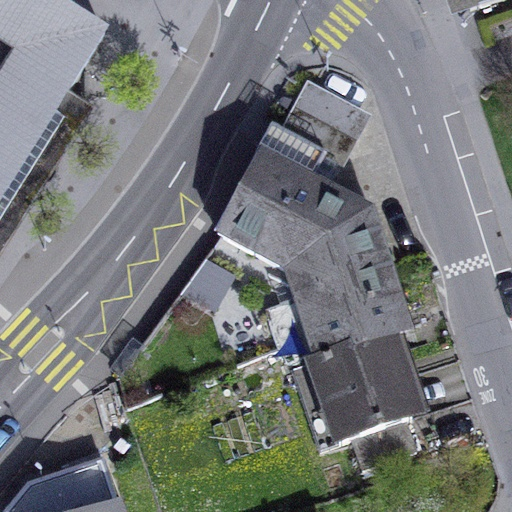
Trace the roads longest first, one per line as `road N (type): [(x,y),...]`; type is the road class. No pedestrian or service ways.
road 1 (primary): [(0,405),(152,213),(227,88),(268,0)]
road 2 (residential): [(336,0),(378,35),(405,78),(511,406)]
